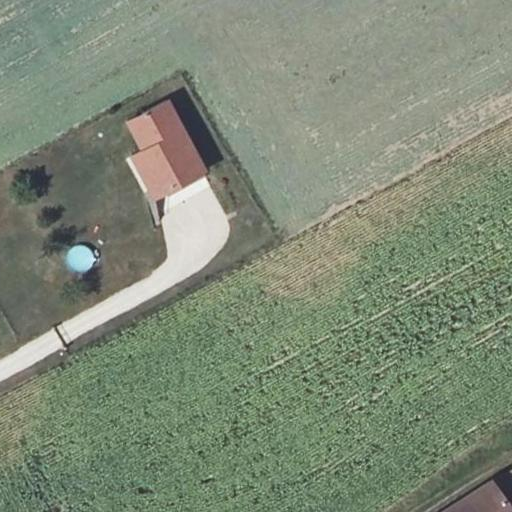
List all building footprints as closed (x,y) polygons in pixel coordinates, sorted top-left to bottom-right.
[(135,123),(148,152),(167,194),(206,176),(175,106),(135,123)] [(148,152),(137,157),(155,199),(167,194),(148,152)] [(86,271),(95,253),(77,244),(68,261),(86,271)] [(511,470),(495,483),(505,496),(511,491),(511,470)] [(504,511),(486,483),(458,499),(434,511),(504,511)]
